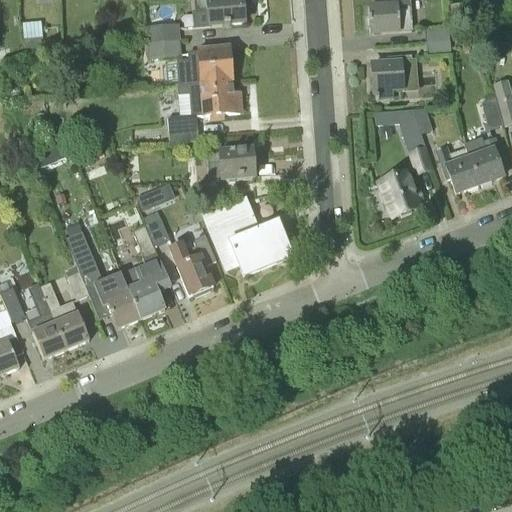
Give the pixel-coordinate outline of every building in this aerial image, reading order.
[(243,26),(241,0),(194,0),(195,15),(206,14),(207,28),(243,26)] [(399,35),(412,34),(409,0),(383,0),(384,10),(366,11),(368,36),(399,34),(399,35)] [(498,18),(498,0),(482,0),(483,18),(498,18)] [(147,46),(179,43),(177,27),(146,30),(147,46)] [(426,46),(449,44),(448,31),(425,33),(426,46)] [(41,39),(24,41),(25,56),(42,55),(41,39)] [(179,43),(147,46),(149,62),(180,59),(179,43)] [(449,44),(426,46),(427,58),(450,57),(449,44)] [(178,86),(231,81),(228,52),(196,54),(187,55),(187,62),(176,63),(178,86)] [(373,103),(384,102),(383,96),(403,95),(402,71),(413,71),(412,59),(390,60),(390,67),(371,68),(373,103)] [(231,81),(178,86),(178,87),(175,87),(176,98),(199,96),(201,120),(208,120),(209,124),(224,123),(223,117),(239,116),(237,97),(232,97),(231,81)] [(492,88),(494,95),(503,129),(503,131),(511,128),(511,100),(507,84),(492,88)] [(488,133),(503,129),(494,95),(482,98),(484,105),(481,106),(488,133)] [(412,113),(420,137),(432,134),(425,112),(412,113)] [(432,173),(420,137),(412,113),(375,116),(376,128),(397,128),(414,178),(432,173)] [(168,148),(197,146),(195,119),(167,121),(168,148)] [(467,158),(478,189),(480,188),(481,190),(490,187),(490,184),(502,180),(494,160),(501,157),(495,140),(483,145),(481,141),(464,147),(467,158)] [(476,189),(478,189),(467,158),(464,147),(463,148),(464,151),(449,157),(446,150),(433,155),(445,186),(449,184),(454,197),(466,193),(467,195),(477,191),(476,189)] [(220,183),(254,180),(252,152),(217,155),(218,166),(207,167),(209,184),(219,183),(220,183)] [(52,166),(47,154),(34,159),(39,171),(52,166)] [(92,163),(88,157),(78,162),(83,171),(91,167),(92,163)] [(399,221),(410,217),(409,215),(417,212),(413,200),(416,199),(407,177),(378,188),(391,222),(399,219),(399,221)] [(152,211),(146,196),(135,201),(141,216),(152,211)] [(242,278),(260,271),(290,259),(277,227),(258,234),(245,202),(234,207),(205,219),(227,275),(239,270),(241,275),(242,278)] [(144,228),(154,249),(169,243),(160,221),(144,228)] [(155,256),(154,249),(144,228),(132,234),(147,271),(137,276),(135,272),(121,278),(126,291),(139,322),(164,312),(159,300),(171,295),(155,256)] [(116,331),(139,322),(118,273),(99,281),(79,234),(63,241),(77,276),(86,298),(97,322),(109,317),(116,331)] [(215,265),(204,239),(195,242),(194,246),(195,251),(187,254),(182,251),(181,247),(169,252),(176,268),(175,268),(188,300),(194,297),(195,299),(203,295),(203,294),(213,290),(205,270),(215,265)] [(76,303),(86,298),(77,276),(66,280),(76,303)] [(9,293),(6,285),(0,286),(0,299),(11,325),(24,319),(12,291),(9,293)] [(48,310),(45,303),(38,287),(26,291),(38,320),(27,325),(42,362),(66,353),(48,310)] [(48,310),(66,353),(88,344),(72,305),(59,311),(54,299),(45,303),(48,310)] [(0,378),(18,371),(2,332),(0,333),(0,378)]
